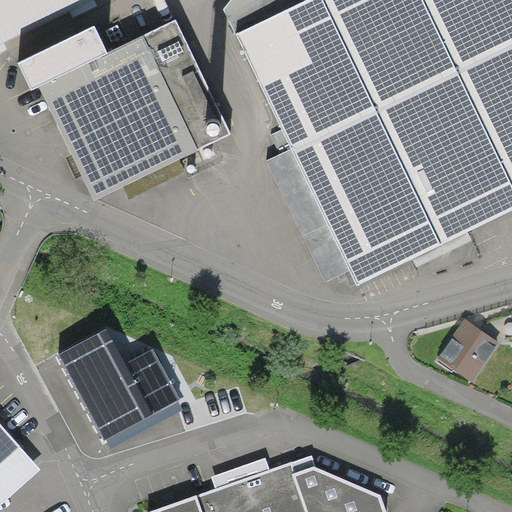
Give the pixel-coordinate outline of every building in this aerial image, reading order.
[(0,0),(0,46),(94,0),(0,0)] [(511,0),(230,0),(222,12),(280,129),(270,136),(279,154),(265,158),(322,285),(328,293),(342,295),(356,288),(511,212),(511,0)] [(229,136),(175,21),(104,54),(95,33),(20,68),(32,93),(43,88),(95,198),(154,171),(229,136)] [(475,326),(465,319),(436,361),(472,385),(500,342),(475,326)] [(107,329),(60,353),(105,438),(152,414),(126,364),(107,329)] [(126,364),(152,414),(180,399),(153,350),(126,364)] [(0,507),(40,472),(0,426),(0,507)] [(385,511),(381,499),(312,471),(292,477),(288,466),(266,474),(262,463),(210,482),(213,490),(151,511),(385,511)]
